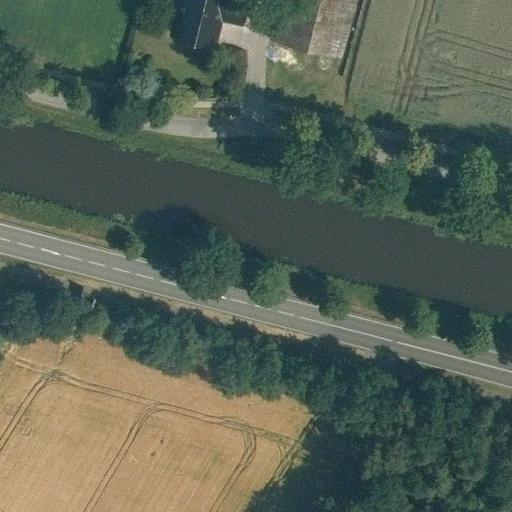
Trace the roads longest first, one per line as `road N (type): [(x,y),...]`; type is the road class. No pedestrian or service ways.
road 1 (primary): [(0,239),(511,373)]
road 2 (unclassified): [(0,75),(112,103),(289,113),(511,184)]
